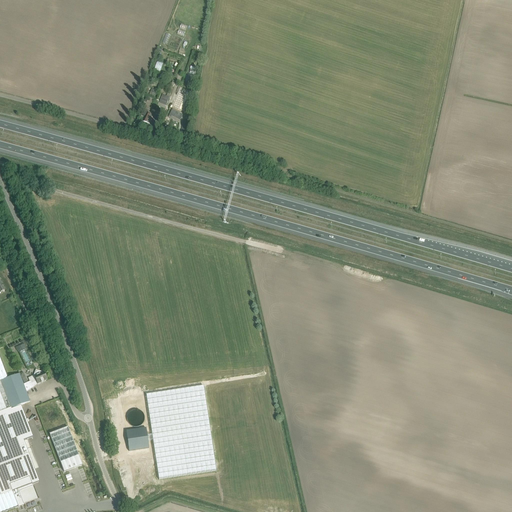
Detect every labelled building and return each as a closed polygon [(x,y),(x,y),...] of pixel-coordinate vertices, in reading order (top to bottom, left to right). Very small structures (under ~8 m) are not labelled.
[(170,98),(163,95),(158,107),(165,110),(170,98)] [(173,109),(171,112),(169,116),(171,117),(172,116),(180,120),(183,114),(173,109)] [(154,116),(152,116),(148,113),(144,122),(153,126),(155,122),(157,118),(154,116)] [(27,349),(24,344),(16,348),(18,353),(20,352),(25,350),(27,349)] [(25,350),(20,352),(27,367),(32,364),(31,361),(29,358),(25,350)] [(0,511),(5,511),(18,508),(16,503),(22,500),(24,505),(38,500),(33,487),(32,488),(31,486),(39,483),(23,442),(33,438),(20,406),(11,409),(11,408),(1,382),(8,379),(0,358),(0,511)] [(31,381),(23,385),(26,392),(34,387),(33,386),(37,384),(38,384),(47,380),(43,373),(42,373),(36,371),(34,377),(30,379),(31,381)] [(8,379),(1,382),(11,408),(11,409),(20,406),(30,402),(26,392),(23,385),(19,374),(8,379)] [(126,431),(129,451),(149,448),(148,441),(153,440),(159,480),(216,471),(203,387),(146,395),(152,435),(147,435),(146,428),(126,431)] [(68,427),(49,434),(64,472),(82,465),(68,427)]
